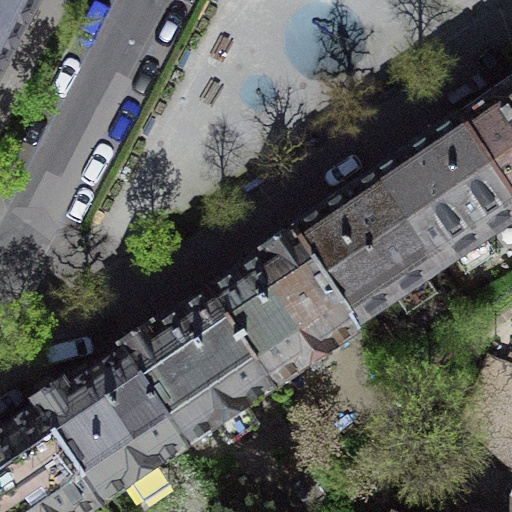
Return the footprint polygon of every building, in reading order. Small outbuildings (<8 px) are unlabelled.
[(0,0),(0,71),(37,0),(0,0)] [(511,80),(459,117),(511,196),(511,80)] [(511,217),(511,196),(459,117),(402,156),(401,154),(388,163),(375,172),(439,266),(511,217)] [(439,266),(375,172),(363,180),(350,188),(351,190),(293,228),(356,322),(439,266)] [(356,322),(293,228),(277,239),(261,249),(265,255),(209,291),(273,385),(359,327),(356,322)] [(273,385),(209,291),(154,327),(150,321),(134,332),(119,342),(186,443),(273,385)] [(186,443),(119,342),(117,343),(121,349),(68,385),(64,379),(47,390),(33,400),(100,500),(186,443)] [(511,366),(489,357),(452,446),(511,470),(511,468),(511,366)] [(82,511),(100,500),(33,400),(30,401),(34,407),(0,430),(0,511),(82,511)] [(511,470),(452,446),(431,499),(461,511),(494,511),(500,497),(511,470)] [(461,511),(431,499),(425,511),(461,511)]
